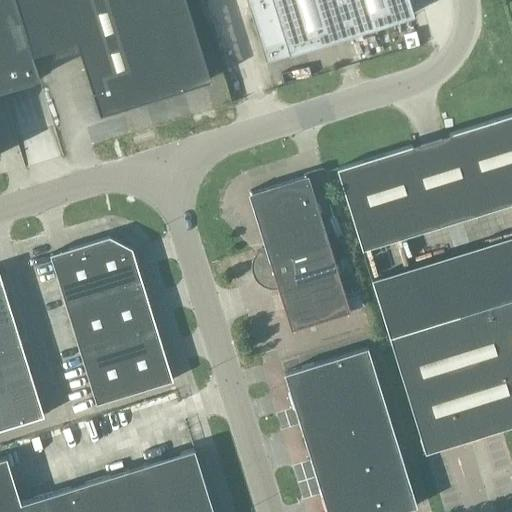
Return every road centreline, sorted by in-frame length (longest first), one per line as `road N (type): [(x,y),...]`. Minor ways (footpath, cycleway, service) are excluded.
road 1 (unclassified): [(272,511),(163,160)]
road 2 (unclassified): [(163,160),(434,73),(463,31),(465,0)]
road 3 (unclassified): [(163,160),(0,211)]
